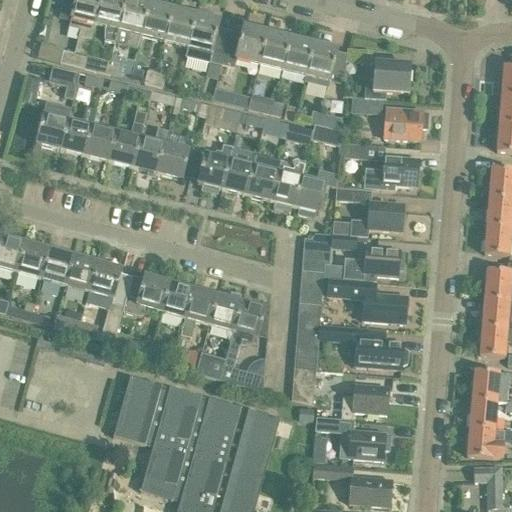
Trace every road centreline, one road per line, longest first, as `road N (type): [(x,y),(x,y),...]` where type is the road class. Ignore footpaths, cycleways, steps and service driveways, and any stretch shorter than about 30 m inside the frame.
road 1 (unclassified): [(427,511),(463,44)]
road 2 (residential): [(281,283),(0,206)]
road 3 (residential): [(463,44),(305,0)]
